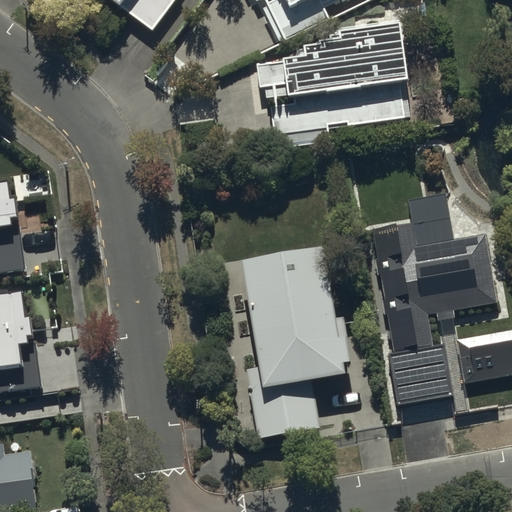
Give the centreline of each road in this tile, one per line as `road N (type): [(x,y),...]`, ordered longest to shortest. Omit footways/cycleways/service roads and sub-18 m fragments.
road 1 (residential): [(168,511),(111,155),(90,121),(0,50)]
road 2 (residential): [(313,511),(511,477)]
